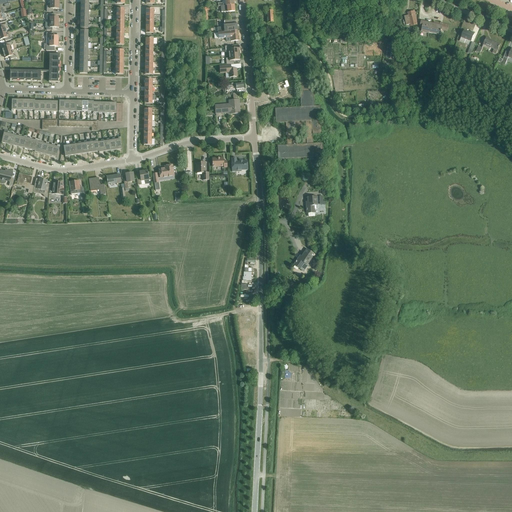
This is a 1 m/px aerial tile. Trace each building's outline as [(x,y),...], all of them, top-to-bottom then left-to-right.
[(59,4),(50,4),(50,6),(47,6),(47,12),(53,12),(53,9),(59,9),(59,4)] [(417,24),(414,11),(408,13),(408,15),(404,16),(406,25),(410,24),(411,26),(417,24)] [(58,23),(58,17),(52,17),(53,14),(47,14),(46,22),(58,23)] [(442,30),(447,31),(448,25),(434,22),(434,24),(422,21),(421,26),(423,27),(422,32),(429,33),(429,32),(440,34),(441,33),(442,30)] [(58,23),(46,22),(46,31),(52,31),(52,28),(58,28),(58,23)] [(224,27),(217,27),(218,32),(221,32),(230,31),(237,31),(236,24),(223,25),(224,27)] [(464,30),(461,38),(459,42),(464,43),(466,39),(471,42),(475,33),(471,32),(471,33),(464,30)] [(221,32),(218,32),(218,38),(222,38),(227,37),(227,41),(230,41),(238,41),(237,31),(230,31),(221,32)] [(7,35),(6,32),(0,34),(0,39),(4,39),(5,41),(11,40),(9,35),(7,35)] [(46,41),(58,41),(58,36),(52,36),(52,33),(46,33),(46,41)] [(486,38),(483,45),(494,49),(492,53),(496,54),(500,44),(495,41),(494,42),(489,40),(490,39),(486,38)] [(58,41),(46,41),(46,44),(44,44),(44,49),(46,49),(46,51),(54,51),(54,47),(58,47),(58,41)] [(3,53),(12,50),(10,45),(12,45),(11,42),(6,44),(7,46),(2,48),(3,53)] [(388,42),(386,55),(396,57),(398,44),(388,42)] [(239,51),(238,48),(233,49),(232,46),(224,47),(225,53),(228,52),(229,55),(240,54),(239,51)] [(12,50),(3,53),(5,58),(10,56),(10,59),(16,58),(15,55),(13,55),(12,50)] [(240,60),(239,58),(240,57),(240,54),(229,55),(229,58),(226,59),(226,64),(234,64),(233,61),(240,60)] [(309,63),(298,63),(298,72),(310,71),(309,63)] [(225,66),(219,67),(220,73),(226,73),(226,78),(230,77),(237,77),(236,69),(231,69),(231,66),(225,66)] [(314,107),(313,94),(312,74),(299,75),(301,107),(275,109),(276,123),(285,123),(287,145),(277,146),(278,160),(323,158),(322,143),(313,144),(312,135),(322,134),(320,116),(324,115),(324,111),(320,111),(320,106),(314,107)] [(233,100),(228,100),(229,104),(215,106),(215,114),(230,113),(230,114),(240,113),(239,100),(238,100),(237,93),(233,93),(233,100)] [(1,143),(7,144),(10,134),(10,133),(8,132),(8,131),(5,130),(1,143)] [(10,134),(7,144),(13,146),(15,135),(15,136),(16,134),(13,134),(13,135),(10,134)] [(15,135),(13,146),(18,147),(21,137),(21,136),(19,135),(19,136),(15,136),(15,135)] [(21,137),(18,147),(24,148),(26,138),(27,137),(25,136),(24,138),(21,137)] [(30,139),(26,138),(24,148),(29,150),(32,140),(32,138),(30,138),(30,139)] [(32,140),(29,150),(34,151),(35,151),(37,142),(38,140),(36,139),(35,140),(32,140)] [(35,151),(34,151),(34,152),(40,153),(43,143),(43,142),(41,141),(41,143),(37,142),(35,151)] [(46,144),(43,143),(40,153),(46,155),(48,145),(48,143),(46,143),(46,144)] [(48,145),(46,155),(51,156),(54,146),(54,145),(52,144),(52,145),(48,145)] [(54,146),(51,156),(57,158),(60,146),(58,146),(57,147),(54,146)] [(223,158),(212,158),(212,167),(223,166),(224,168),(227,167),(227,161),(223,161),(223,158)] [(241,170),(248,170),(247,161),(242,161),(242,160),(239,161),(236,161),(236,158),(231,158),(231,161),(232,172),(241,171),(241,170)] [(202,173),(202,180),(209,180),(209,177),(208,172),(205,172),(205,162),(200,162),(200,163),(196,163),(196,173),(202,173)] [(159,173),(153,174),(154,183),(155,191),(160,190),(159,182),(158,178),(174,176),(172,165),(165,166),(165,168),(159,169),(159,173)] [(0,170),(0,179),(10,182),(9,186),(12,187),(14,179),(11,178),(12,172),(8,171),(8,173),(4,172),(5,170),(1,169),(0,171),(0,170)] [(145,184),(144,180),(149,179),(147,171),(139,172),(140,178),(137,179),(138,186),(145,184)] [(134,181),(133,173),(126,174),(126,179),(123,179),(125,191),(129,191),(128,182),(134,181)] [(28,193),(32,194),(34,186),(30,185),(32,177),(19,174),(17,185),(25,187),(24,189),(29,190),(28,193)] [(121,182),(120,175),(107,177),(107,184),(121,182)] [(34,186),(33,191),(35,191),(41,193),(41,192),(40,192),(41,190),(44,191),(44,193),(44,194),(45,195),(46,196),(46,197),(47,197),(48,197),(49,185),(46,184),(47,181),(39,179),(36,178),(34,186)] [(100,190),(100,195),(105,194),(103,185),(99,185),(98,178),(89,179),(91,191),(100,190)] [(77,196),(81,196),(81,200),(86,199),(85,194),(84,194),(83,188),(80,188),(79,181),(69,182),(71,195),(77,195),(77,196)] [(63,183),(56,182),(55,182),(50,182),(49,194),(63,195),(63,190),(62,190),(63,183)] [(308,206),(306,206),(306,213),(314,213),(314,209),(317,209),(317,206),(316,197),(307,197),(308,206)] [(306,249),(304,253),(299,260),(298,259),(293,265),(304,272),(308,266),(307,265),(314,254),(306,249)] [(251,280),(251,268),(243,267),(243,280),(251,280)]
